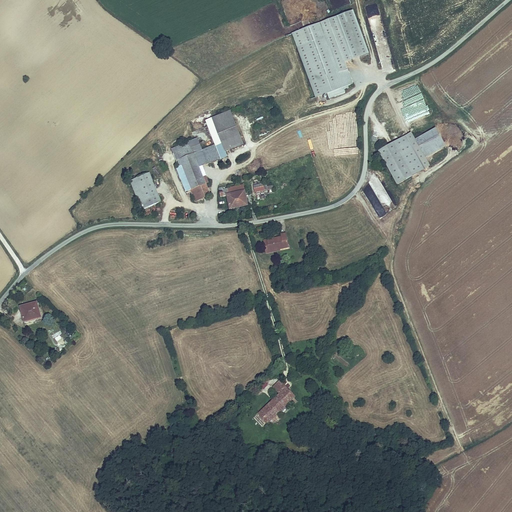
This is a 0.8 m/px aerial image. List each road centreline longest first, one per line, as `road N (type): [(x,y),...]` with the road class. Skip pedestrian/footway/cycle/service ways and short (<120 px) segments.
road 1 (unclassified): [(506,0),(436,59),(371,97),(366,164),(342,201),(225,224),(83,230),(26,271),(0,302)]
road 2 (track): [(245,220),(299,397),(293,410)]
